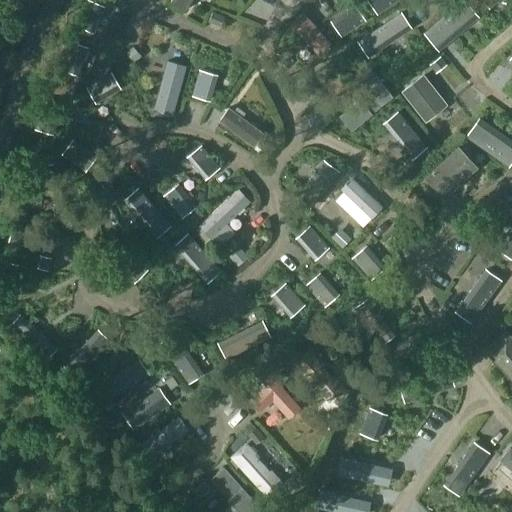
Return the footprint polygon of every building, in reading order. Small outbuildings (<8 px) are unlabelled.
[(172,0),(171,2),(185,11),(191,0),(172,0)] [(368,0),(377,13),(395,0),(368,0)] [(85,2),(74,29),(90,35),(101,9),(85,2)] [(467,3),(428,36),(439,50),(478,16),(467,3)] [(354,5),(331,20),(341,35),(364,20),(354,5)] [(402,13),(360,41),(370,57),(413,28),(402,13)] [(306,15),(293,26),(319,55),(331,43),(306,15)] [(64,49),(53,75),(69,82),(80,55),(64,49)] [(168,62),(155,109),(174,114),(187,67),(168,62)] [(201,69),(193,95),(210,100),(218,74),(201,69)] [(112,72),(87,87),(96,102),(120,87),(112,72)] [(424,76),(403,92),(426,121),(447,105),(424,76)] [(351,130),(392,96),(381,83),(340,116),(351,130)] [(44,102),(36,130),(52,134),(60,107),(44,102)] [(230,108),(221,120),(257,146),(265,134),(230,108)] [(398,113),(385,124),(413,157),(426,146),(398,113)] [(511,140),(479,118),(470,132),(511,162),(511,161),(511,140)] [(74,140),(63,154),(86,171),(96,157),(74,140)] [(201,145),(188,156),(206,178),(219,167),(201,145)] [(444,200),(478,167),(457,146),(423,178),(444,200)] [(324,161),(297,197),(311,208),(339,171),(324,161)] [(31,165),(25,206),(41,208),(43,194),(45,179),(47,170),(47,167),(31,165)] [(352,179),(341,190),(343,192),(371,217),(373,219),(383,208),(352,179)] [(178,184),(165,195),(183,217),(196,207),(178,184)] [(240,188),(200,226),(213,239),(229,224),(253,201),(240,188)] [(139,189),(126,201),(158,237),(171,226),(139,189)] [(15,225),(10,242),(43,251),(48,234),(15,225)] [(511,225),(495,248),(511,260),(511,258),(511,225)] [(309,226),(296,237),(315,259),(328,248),(309,226)] [(189,234),(176,246),(208,282),(221,271),(189,234)] [(366,246),(353,257),(371,279),(384,268),(366,246)] [(127,250),(114,262),(134,283),(147,271),(127,250)] [(1,261),(0,263),(0,311),(2,312),(17,266),(1,261)] [(486,271),(456,313),(470,323),(501,281),(486,271)] [(319,273),(307,284),(326,305),(338,294),(319,273)] [(285,284),(273,295),(292,317),(304,305),(285,284)] [(366,299),(351,310),(379,348),(394,336),(366,299)] [(21,315),(9,328),(45,361),(56,348),(21,315)] [(262,322),(218,343),(226,359),(269,338),(262,322)] [(511,341),(501,330),(482,349),(511,380),(511,341)] [(98,331),(65,366),(78,378),(111,343),(98,331)] [(176,335),(161,344),(189,384),(203,375),(176,335)] [(292,362),(327,401),(344,385),(335,375),(333,376),(307,348),(292,362)] [(140,361),(100,389),(109,403),(149,376),(140,361)] [(447,369),(398,386),(404,402),(453,386),(447,369)] [(252,399),(260,410),(273,399),(287,417),(297,409),(274,381),(252,399)] [(159,390),(124,415),(134,430),(169,404),(159,390)] [(369,408),(360,433),(377,439),(386,414),(369,408)] [(179,416),(138,445),(148,459),(189,430),(179,416)] [(475,443),(445,485),(459,495),(489,453),(475,443)] [(264,496),(280,482),(247,444),(231,457),(264,496)] [(511,450),(510,448),(499,461),(511,472),(511,450)] [(342,458),(338,475),(378,484),(382,467),(342,458)] [(251,511),(257,507),(223,468),(210,480),(238,511),(251,511)] [(320,490),(316,508),(333,511),(357,511),(360,500),(320,490)]
